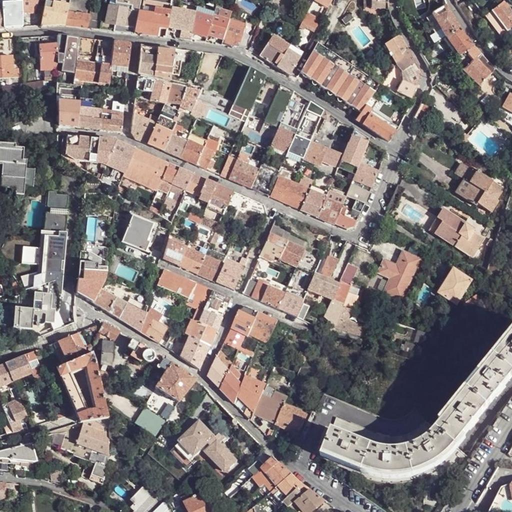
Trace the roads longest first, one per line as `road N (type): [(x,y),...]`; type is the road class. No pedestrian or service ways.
road 1 (residential): [(396,155),(243,54),(56,31),(0,35)]
road 2 (residential): [(396,155),(357,237),(126,139),(57,131)]
road 3 (residential): [(199,378),(307,480),(355,511)]
road 4 (residential): [(392,0),(427,79),(396,155)]
road 5 (residential): [(74,299),(199,378)]
road 6 (residential): [(119,511),(0,476)]
